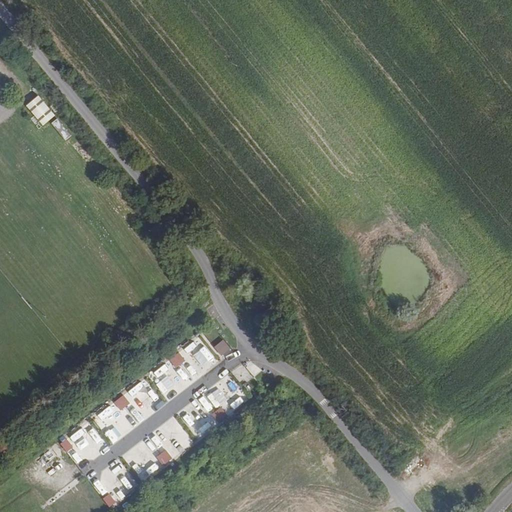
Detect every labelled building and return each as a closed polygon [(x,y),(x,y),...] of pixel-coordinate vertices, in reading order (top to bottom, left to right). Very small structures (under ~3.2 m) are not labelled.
[(24,106),(42,126),(55,115),(37,95),(24,106)] [(194,339),(181,350),(186,357),(200,345),(194,339)] [(220,357),(230,349),(222,339),(212,347),(220,357)] [(174,368),(185,360),(178,352),(168,360),(174,368)] [(250,358),(233,372),(244,384),(260,370),(250,358)] [(191,376),(201,369),(195,361),(185,368),(191,376)] [(166,370),(152,375),(157,390),(172,385),(166,370)] [(220,382),(232,395),(227,400),(235,409),(247,398),(227,375),(220,382)] [(131,394),(143,404),(154,392),(141,382),(131,394)] [(201,390),(195,392),(203,413),(218,407),(212,390),(202,393),(201,390)] [(157,410),(164,403),(154,394),(147,401),(157,410)] [(124,395),(94,416),(109,438),(121,430),(112,417),(119,412),(118,411),(129,404),(124,395)] [(127,410),(139,421),(146,413),(135,402),(127,410)] [(179,421),(206,434),(211,424),(204,421),(207,414),(187,404),(179,421)] [(213,410),(216,422),(227,419),(223,407),(213,410)] [(122,431),(134,422),(125,410),(120,413),(123,418),(117,423),(122,431)] [(79,448),(91,438),(82,426),(70,436),(79,448)] [(97,434),(80,448),(90,461),(108,448),(97,434)] [(59,443),(64,452),(72,447),(67,438),(59,443)] [(177,453),(190,446),(187,440),(174,447),(177,453)] [(122,454),(128,462),(146,450),(140,442),(122,454)] [(155,457),(163,466),(173,457),(165,449),(155,457)] [(128,465),(136,472),(140,468),(132,460),(128,465)] [(141,480),(158,469),(152,460),(146,464),(149,469),(138,475),(141,480)] [(110,493),(102,480),(93,484),(101,498),(110,493)] [(119,498),(134,491),(130,484),(115,491),(119,498)] [(108,508),(116,503),(111,494),(103,499),(108,508)]
